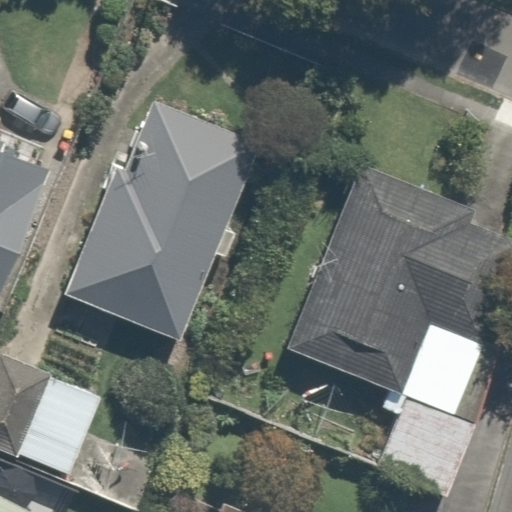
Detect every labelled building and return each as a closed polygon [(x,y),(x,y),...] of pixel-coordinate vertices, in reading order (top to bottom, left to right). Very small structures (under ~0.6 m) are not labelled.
[(43,292),(163,341),(251,127),(130,78),(43,292)] [(0,240),(32,164),(24,161),(33,139),(0,125),(0,240)] [(505,332),(444,308),(485,211),(350,154),(273,336),(386,383),(355,459),(442,494),(505,332)] [(90,389),(0,354),(0,436),(62,461),(90,389)] [(0,511),(39,511),(0,492),(0,511)] [(225,511),(200,502),(196,511),(225,511)]
